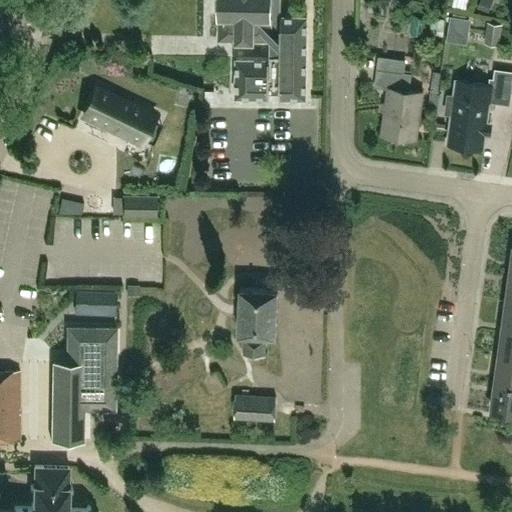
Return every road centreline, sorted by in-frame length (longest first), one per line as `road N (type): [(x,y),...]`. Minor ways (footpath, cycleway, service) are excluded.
road 1 (residential): [(92,452),(133,445),(300,449),(330,434),(339,169)]
road 2 (residential): [(460,412),(478,189)]
road 3 (residential): [(339,169),(340,0)]
road 4 (residential): [(478,189),(339,169)]
road 5 (residential): [(0,134),(23,78),(28,17)]
